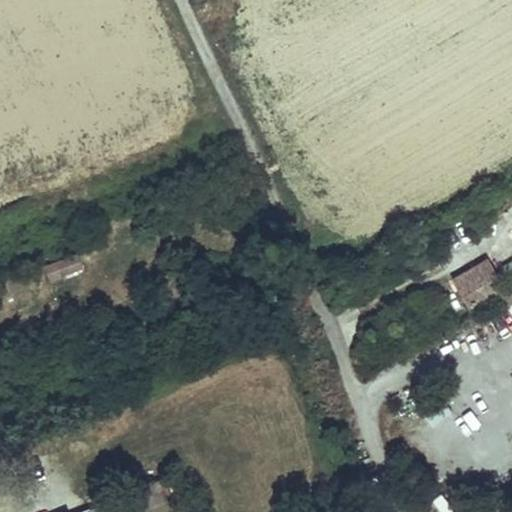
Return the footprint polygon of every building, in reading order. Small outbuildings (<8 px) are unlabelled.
[(223,0),(197,0),(203,12),(223,1),(223,0)] [(44,266),(50,281),(83,269),(78,253),(44,266)] [(505,291),(487,260),(451,281),(469,312),(505,291)] [(38,291),(33,278),(19,283),(24,296),(38,291)] [(3,288),(8,302),(24,296),(19,283),(19,282),(3,288)] [(158,482),(131,494),(138,511),(142,511),(167,501),(158,482)]
